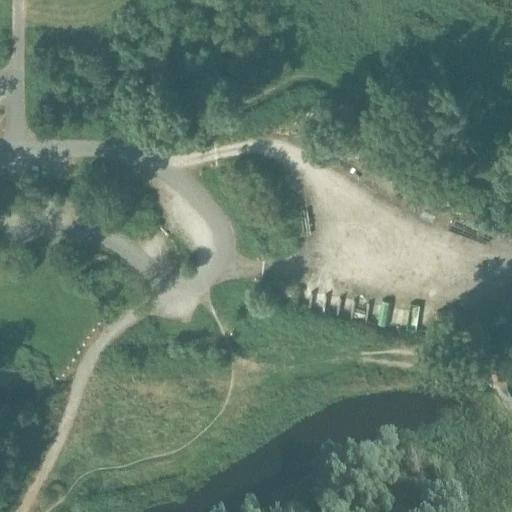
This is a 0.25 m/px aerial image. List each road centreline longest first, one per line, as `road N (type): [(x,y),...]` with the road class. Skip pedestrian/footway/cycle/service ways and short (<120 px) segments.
road 1 (track): [(309,176),(490,252),(493,282),(478,309),(305,260)]
road 2 (track): [(149,164),(280,154),(309,176),(315,219),(305,260),(289,268),(212,270)]
